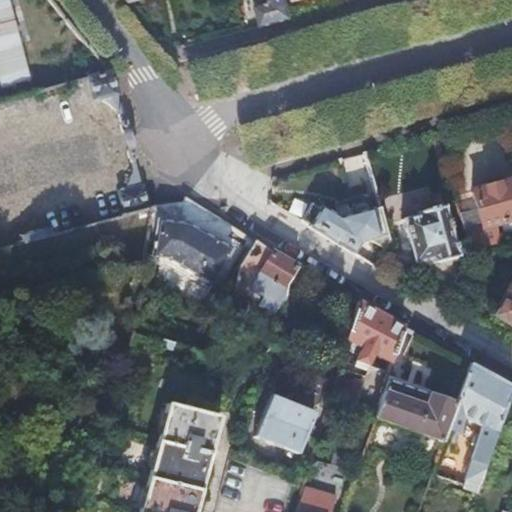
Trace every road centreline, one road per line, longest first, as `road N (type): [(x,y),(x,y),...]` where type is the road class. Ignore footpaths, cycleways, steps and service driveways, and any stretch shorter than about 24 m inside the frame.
road 1 (residential): [(177,149),(227,209),(511,371)]
road 2 (residential): [(177,149),(242,100),(511,26)]
road 3 (residential): [(84,0),(142,76),(177,149)]
